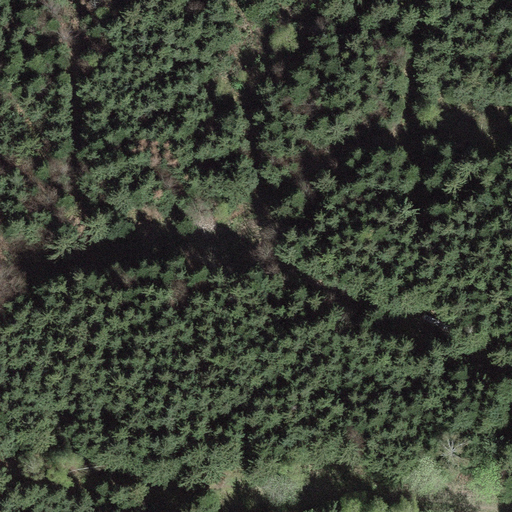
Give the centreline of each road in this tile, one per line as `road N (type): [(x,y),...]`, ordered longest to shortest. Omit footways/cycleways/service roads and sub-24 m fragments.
road 1 (track): [(0,268),(203,257),(308,276),(511,379)]
road 2 (track): [(0,467),(474,511)]
